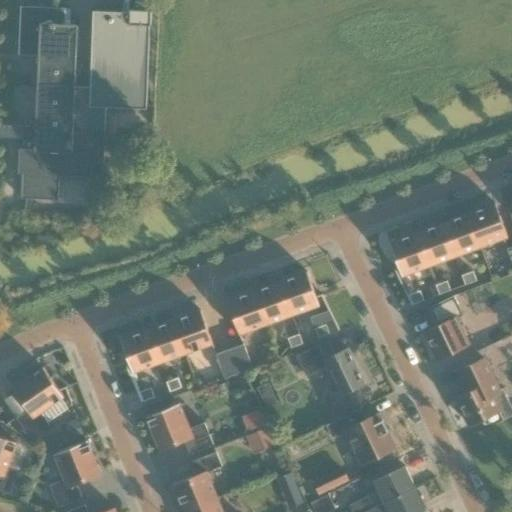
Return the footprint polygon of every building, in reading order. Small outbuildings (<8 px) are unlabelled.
[(53,56),(61,56),(63,24),(55,24),(56,9),(21,7),(19,55),(40,56),(38,87),(53,87),(53,56)] [(20,150),(19,175),(23,175),(22,199),(59,200),(60,176),(104,178),(107,108),(147,110),(150,26),(152,26),(152,10),(131,9),(131,12),(94,11),(91,88),(76,87),(78,25),(63,24),(61,56),(53,56),(53,87),(38,87),(37,127),(25,127),(24,150),(20,150)] [(496,203),(469,213),(482,247),(509,237),(496,203)] [(469,213),(443,223),(456,256),(482,247),(469,213)] [(443,223),(417,232),(430,266),(456,256),(443,223)] [(430,266),(417,232),(390,242),(399,267),(403,276),(407,275),(430,266)] [(399,267),(394,269),(408,295),(409,295),(416,292),(407,275),(403,276),(399,267)] [(461,275),(465,285),(477,281),(473,271),(461,275)] [(308,272),(281,281),(293,315),(320,305),(308,272)] [(267,325),(293,315),(281,281),(255,291),(267,325)] [(436,285),(440,295),(451,290),(447,281),(436,285)] [(409,295),(413,305),(424,300),(420,290),(416,292),(409,295)] [(267,325),(255,291),(228,301),(240,335),(267,325)] [(425,331),(438,358),(469,344),(457,319),(464,315),(455,295),(430,307),(438,325),(425,331)] [(201,310),(174,320),(187,354),(214,344),(201,310)] [(174,320),(148,330),(161,363),(187,354),(174,320)] [(315,329),(319,338),(330,334),(326,324),(315,329)] [(161,363),(148,330),(121,339),(134,373),(161,363)] [(288,338),(292,348),(303,344),(299,334),(288,338)] [(243,345),(231,349),(239,372),(251,367),(243,345)] [(334,376),(329,388),(345,394),(346,391),(366,382),(349,347),(326,358),(319,345),(297,355),(307,374),(328,364),(334,376)] [(239,372),(231,349),(216,354),(225,377),(239,372)] [(469,391),(457,397),(470,424),(499,410),(503,419),(511,415),(511,408),(503,389),(500,390),(484,358),(459,370),(469,391)] [(28,410),(17,418),(31,439),(51,426),(42,412),(64,397),(44,367),(13,388),(28,410)] [(140,392),(151,388),(147,376),(136,380),(140,392)] [(167,382),(171,392),(182,388),(178,378),(167,382)] [(262,397),(273,392),(268,382),(257,388),(262,397)] [(140,392),(143,401),(155,397),(151,388),(140,392)] [(147,417),(161,451),(185,441),(190,454),(214,444),(205,423),(191,429),(180,403),(147,417)] [(248,430),(264,423),(259,410),(242,417),(248,430)] [(346,430),(362,463),(396,446),(380,412),(359,422),(354,411),(327,424),(333,436),(346,430)] [(71,439),(83,433),(76,419),(64,424),(71,439)] [(248,436),(256,453),(278,443),(271,427),(248,436)] [(0,436),(0,489),(15,495),(23,473),(8,467),(17,443),(0,436)] [(102,474),(88,440),(55,454),(65,479),(50,485),(59,507),(83,497),(77,484),(102,474)] [(174,484),(185,511),(218,497),(208,472),(223,466),(217,452),(193,461),(198,474),(174,484)] [(351,505),(354,511),(362,511),(416,486),(406,465),(375,480),(380,491),(351,505)] [(313,482),(319,495),(349,481),(343,468),(313,482)] [(291,473),(279,478),(285,493),(297,488),(291,473)] [(418,511),(426,508),(416,486),(362,511),(418,511)] [(329,511),(335,510),(329,495),(311,503),(315,511),(329,511)] [(224,511),(218,497),(185,511),(224,511)]
